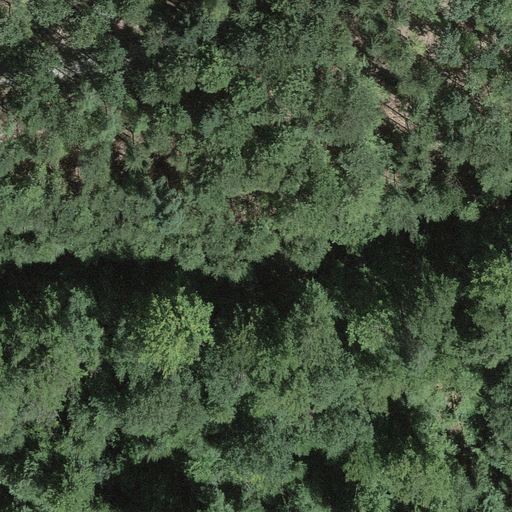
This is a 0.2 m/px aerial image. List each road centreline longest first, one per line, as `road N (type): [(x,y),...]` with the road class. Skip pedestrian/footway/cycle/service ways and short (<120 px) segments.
road 1 (track): [(511,181),(303,249),(229,261),(119,246),(0,257)]
road 2 (track): [(0,100),(147,45),(237,0)]
